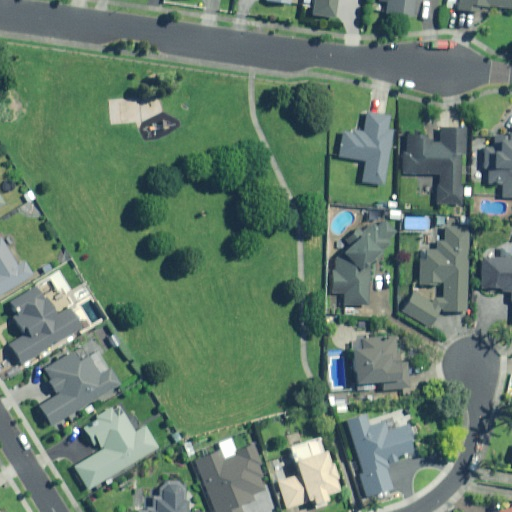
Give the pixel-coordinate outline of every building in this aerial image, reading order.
[(310,0),(309,15),(332,19),(334,0),(310,0)] [(373,0),(372,12),(408,17),(410,0),(373,0)] [(511,0),(453,0),(453,12),(470,13),(471,6),(511,9),(511,0)] [(386,117),(361,113),(358,134),(339,131),(335,158),(361,162),(358,183),(380,187),(388,131),(384,131),(386,117)] [(484,165),(484,185),(497,185),(497,198),(511,198),(511,126),(508,127),(508,140),(489,140),(489,148),(480,148),(480,165),(484,165)] [(436,129),(436,135),(436,144),(423,144),(423,135),(399,135),(398,174),(432,175),(432,204),(457,205),(458,155),(460,155),(461,129),(436,129)] [(340,294),(338,317),(362,319),(364,296),(366,264),(388,244),(384,240),(391,233),(379,220),(372,227),(369,223),(338,251),(338,261),(332,261),(331,272),(329,272),(327,293),(335,294),(340,294)] [(436,312),(462,313),(466,229),(440,228),(439,240),(430,240),(430,251),(422,250),(422,258),(408,257),(406,295),(398,311),(428,327),(436,312)] [(0,293),(29,276),(21,262),(13,267),(0,244),(0,293)] [(511,258),(476,258),(476,290),(495,291),(495,294),(505,294),(505,306),(510,306),(509,325),(511,324),(511,258)] [(53,317),(34,286),(5,304),(15,319),(10,323),(19,337),(6,345),(18,366),(77,330),(64,310),(53,317)] [(353,392),(407,389),(406,359),(395,360),(394,338),(350,340),(353,392)] [(85,359),(77,346),(40,370),(46,380),(42,382),(51,397),(35,407),(47,427),(115,385),(105,369),(103,371),(93,354),(85,359)] [(132,434),(115,405),(77,427),(88,445),(93,442),(99,451),(70,468),(83,491),(154,449),(141,428),(132,434)] [(340,421),(361,497),(390,489),(383,465),(411,457),(406,438),(402,425),(385,430),(382,421),(366,425),(363,415),(340,421)] [(335,491),(316,437),(281,449),(291,477),(273,484),(282,510),(307,501),(309,506),(323,501),(321,496),(335,491)] [(258,464),(251,444),(220,456),(218,450),(190,460),(208,511),(240,511),(238,506),(252,501),(250,496),(264,490),(255,466),(258,464)] [(183,511),(184,490),(176,482),(162,482),(153,490),(153,497),(147,497),(146,511),(183,511)]
